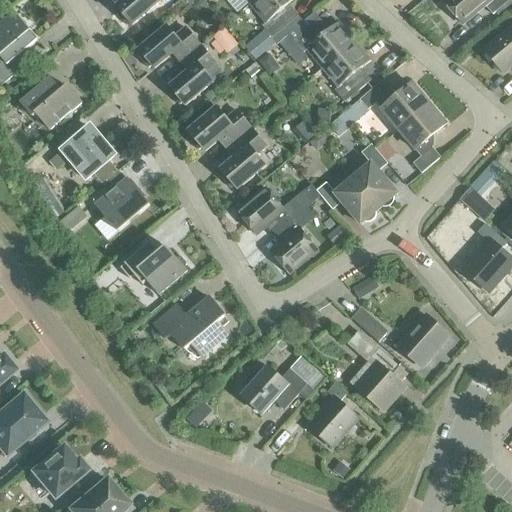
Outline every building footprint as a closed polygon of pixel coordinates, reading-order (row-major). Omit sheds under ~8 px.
[(125,0),(119,5),(122,8),(119,11),(129,23),(132,20),(135,23),(160,2),(158,0),(125,0)] [(256,0),(250,5),(265,24),(262,27),(266,32),(272,39),(295,20),(287,11),(288,6),(294,0),(256,0)] [(492,16),(510,0),(449,0),(444,4),(461,25),(479,10),(480,10),(479,9),(484,5),(492,16)] [(8,65),(37,41),(15,14),(0,26),(0,36),(3,40),(0,41),(0,86),(1,87),(16,74),(8,65)] [(311,17),(288,36),(293,42),(316,23),(311,17)] [(306,51),(322,70),(354,43),(338,24),(328,32),(323,32),(316,23),(293,42),(303,54),(306,51)] [(173,54),(180,64),(200,47),(186,29),(175,38),(167,28),(138,51),(141,55),(138,57),(148,69),(151,67),(154,70),(173,54)] [(511,28),(484,52),(503,75),(511,67),(511,28)] [(225,31),(215,39),(227,54),(237,46),(225,31)] [(266,32),(245,50),(255,61),(276,44),(272,39),(266,32)] [(354,43),(322,70),(338,89),(334,92),(344,104),(367,84),(360,75),(360,70),(370,62),(354,43)] [(200,47),(180,64),(188,73),(169,88),(172,92),(169,94),(179,106),(182,103),(185,107),(213,83),(205,73),(215,64),(200,47)] [(267,55),(258,63),(270,77),(277,71),(277,67),(267,55)] [(257,69),(248,76),(253,82),(261,74),(257,69)] [(37,115),(50,131),(81,105),(67,88),(59,94),(57,91),(58,90),(50,79),(21,104),(33,118),(37,115)] [(376,104),(398,131),(429,105),(412,86),(393,102),(379,85),(360,101),(368,111),(376,104)] [(429,105),(398,131),(421,158),(413,165),(421,175),(440,159),(426,142),(446,125),(429,105)] [(223,137),(231,146),(251,129),(236,112),(226,120),(216,109),(188,133),(192,137),(188,139),(198,151),(201,149),(205,153),(223,137)] [(327,110),(317,110),(317,119),(327,119),(327,110)] [(89,129),(49,162),(57,171),(69,161),(86,181),(93,176),(108,162),(114,158),(89,129)] [(251,129),(231,146),(239,155),(220,171),(224,175),(221,178),(231,189),(234,187),(237,191),(265,167),(256,155),(266,147),(251,129)] [(326,129),(317,137),(324,145),(330,139),(331,135),(326,129)] [(317,137),(309,144),(314,150),(318,150),(324,145),(317,137)] [(371,165),(353,180),(378,210),(382,208),(386,208),(390,206),(393,203),(393,198),(397,195),(378,173),(387,165),(371,146),(362,154),(371,165)] [(108,162),(93,176),(101,186),(107,181),(117,172),(108,162)] [(117,172),(107,181),(115,190),(127,180),(119,171),(117,172)] [(115,190),(96,207),(118,233),(149,207),(127,180),(115,190)] [(378,210),(353,180),(335,195),(326,184),(316,192),(320,197),(332,211),(341,203),(360,226),(364,223),(369,223),(373,221),(375,218),(375,213),(378,210)] [(311,186),(283,210),(285,212),(284,213),(291,221),(320,197),(316,192),(311,186)] [(468,191),(459,201),(468,210),(484,224),(492,215),(482,206),(485,203),(470,189),(468,191)] [(265,228),(272,237),(291,221),(284,213),(285,212),(283,210),(266,190),(238,214),(256,236),(265,228)] [(59,204),(49,210),(56,221),(66,215),(59,204)] [(73,212),(59,224),(67,234),(81,222),(73,212)] [(511,217),(503,227),(511,235),(511,217)] [(291,221),(272,237),(280,245),(271,253),(289,275),(318,251),(299,229),(298,230),(291,221)] [(342,225),(327,237),(335,247),(350,235),(342,225)] [(511,262),(500,251),(506,244),(486,226),(478,235),(488,244),(464,271),(489,292),(511,266),(511,262)] [(141,251),(120,269),(129,280),(134,276),(142,286),(147,282),(158,296),(187,272),(184,269),(185,264),(181,259),(176,260),(169,251),(166,247),(158,254),(150,243),(141,251)] [(360,286),(353,290),(358,299),(365,294),(360,286)] [(154,326),(166,341),(172,336),(185,352),(192,346),(202,358),(203,358),(203,357),(227,337),(228,337),(218,324),(225,318),(211,301),(210,302),(188,320),(177,307),(176,308),(155,326),(154,326)] [(386,335),(378,328),(359,311),(351,320),(378,344),(386,335)] [(426,317),(398,348),(421,368),(423,367),(426,366),(431,361),(431,357),(449,337),(426,317)] [(359,333),(348,345),(369,364),(362,372),(351,384),(383,412),(404,388),(390,376),(398,368),(377,349),(359,333)] [(0,383),(15,372),(2,356),(0,358),(0,383)] [(250,389),(242,398),(262,416),(279,397),(289,406),(298,396),(304,401),(324,378),(301,358),(290,370),(281,380),(268,368),(259,379),(250,389)] [(252,373),(243,383),(250,389),(259,379),(252,373)] [(340,403),(346,396),(334,385),(327,394),(334,400),(309,429),(332,449),(358,419),(340,403)] [(22,396),(0,414),(0,451),(5,458),(45,424),(43,421),(45,420),(37,410),(35,412),(32,408),(33,406),(26,397),(24,398),(22,396)] [(194,412),(186,421),(195,430),(204,421),(194,412)] [(62,449),(33,474),(53,498),(85,471),(78,462),(75,465),(62,449)] [(102,484),(67,511),(120,511),(127,506),(113,490),(109,493),(102,484)]
